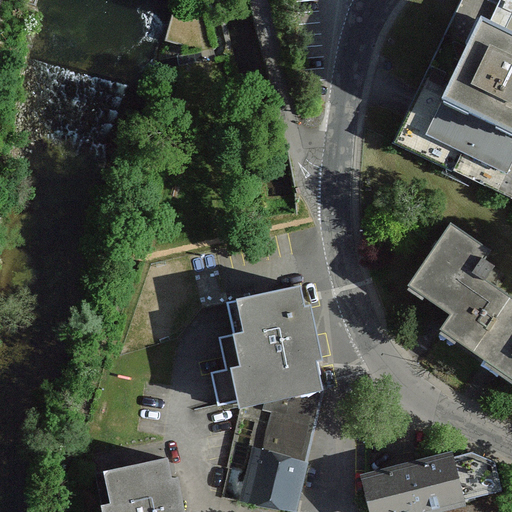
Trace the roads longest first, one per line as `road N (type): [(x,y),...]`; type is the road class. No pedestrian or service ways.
road 1 (tertiary): [(387,363),(367,334),(340,260),(337,170)]
road 2 (unclassified): [(259,0),(300,147),(311,161),(337,170)]
road 3 (tertiary): [(337,170),(346,88),(377,0)]
road 4 (residential): [(347,511),(345,416),(368,377),(387,363)]
road 5 (tertiary): [(511,446),(437,410),(387,363)]
